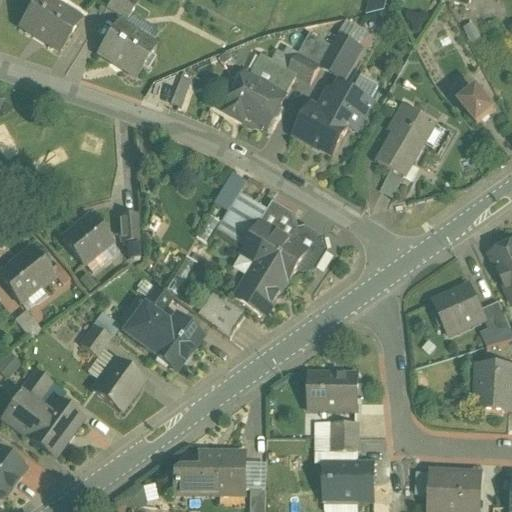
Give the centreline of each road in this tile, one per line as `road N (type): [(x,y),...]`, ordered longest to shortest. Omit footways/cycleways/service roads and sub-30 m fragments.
road 1 (residential): [(386,278),(360,229),(248,162),(0,70)]
road 2 (tertiary): [(386,278),(59,511)]
road 3 (residential): [(386,278),(399,409),(409,434),(433,446),(511,450)]
road 4 (tertiary): [(511,190),(386,278)]
